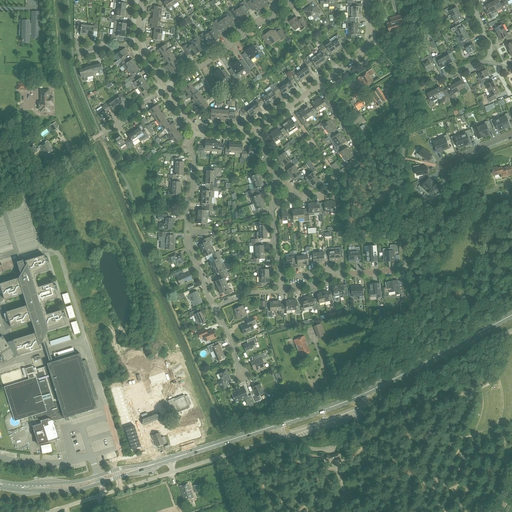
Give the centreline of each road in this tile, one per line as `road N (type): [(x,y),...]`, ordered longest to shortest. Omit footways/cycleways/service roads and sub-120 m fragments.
road 1 (secondary): [(168,459),(360,394)]
road 2 (unclassified): [(172,472),(363,407)]
road 3 (residential): [(290,196),(328,193),(331,179),(362,158),(319,85)]
road 4 (residential): [(423,362),(399,200)]
road 5 (residential): [(165,87),(293,0)]
road 6 (residential): [(368,40),(409,79),(446,77),(486,62)]
road 7 (unclassified): [(0,202),(101,134)]
